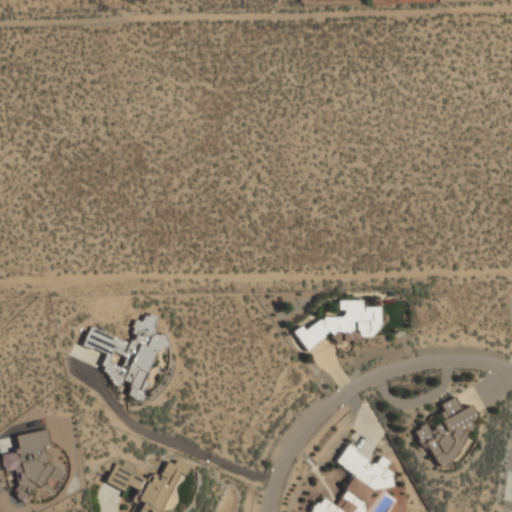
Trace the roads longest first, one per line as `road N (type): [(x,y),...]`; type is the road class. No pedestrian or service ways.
road 1 (residential): [(0,275),(511,265)]
road 2 (residential): [(264,511),(297,437),(367,375),(412,357),(511,365)]
